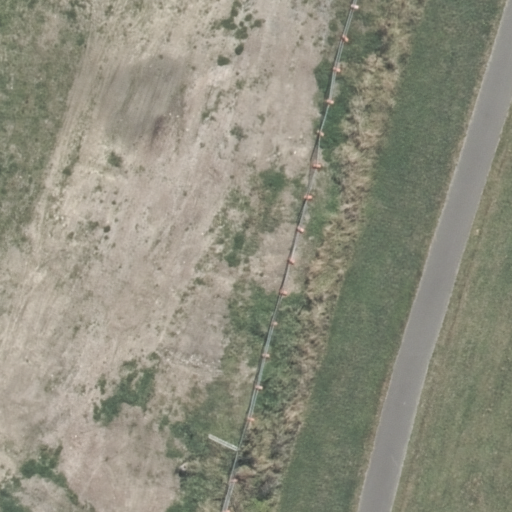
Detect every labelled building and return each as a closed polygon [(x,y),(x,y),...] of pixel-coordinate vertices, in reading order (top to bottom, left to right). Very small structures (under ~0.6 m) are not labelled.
[(94,0),(204,30),(211,0),(94,0)] [(353,0),(347,27),(374,34),(383,0),(353,0)] [(49,14),(46,26),(7,14),(0,37),(0,84),(25,92),(14,128),(27,132),(13,174),(129,210),(148,149),(179,158),(208,64),(49,14)] [(370,38),(302,29),(296,71),(364,81),(370,38)] [(125,236),(0,202),(0,360),(85,384),(125,236)] [(331,297),(269,279),(237,393),(299,410),(331,297)] [(295,416),(249,408),(234,488),(280,496),(295,416)]
